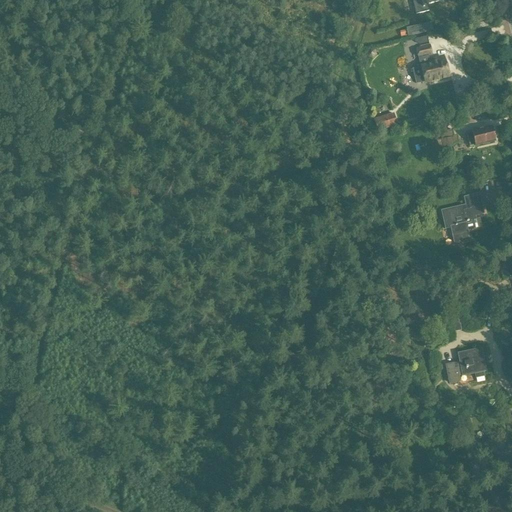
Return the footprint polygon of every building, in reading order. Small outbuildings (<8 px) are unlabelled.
[(412,0),(416,15),(428,12),(427,5),(441,1),(440,0),(412,0)] [(488,21),(476,24),(477,30),(489,27),(488,21)] [(401,38),(433,31),(431,23),(406,28),(406,30),(400,31),(401,38)] [(430,45),(426,46),(415,48),(418,59),(419,59),(433,56),(430,45)] [(373,59),(376,55),(374,49),(369,48),(365,53),(367,58),(373,59)] [(440,63),(439,59),(429,62),(430,65),(421,67),(424,82),(448,76),(445,61),(440,63)] [(386,131),(385,129),(397,125),(394,113),(373,119),(377,132),(381,131),(382,132),(386,131)] [(470,147),(494,141),(491,128),(466,133),(470,147)] [(436,141),(453,137),(451,130),(434,134),(436,141)] [(456,136),(453,137),(436,141),(439,151),(453,147),(452,145),(458,143),(456,136)] [(474,228),(471,216),(483,213),(479,194),(464,198),(466,205),(442,211),(446,228),(450,227),(455,245),(469,241),(467,230),(474,228)] [(453,332),(461,331),(458,315),(450,316),(453,332)] [(483,376),(482,371),(485,371),(480,349),(458,354),(461,368),(456,369),(457,375),(462,374),(462,376),(475,373),(476,378),(483,376)]
